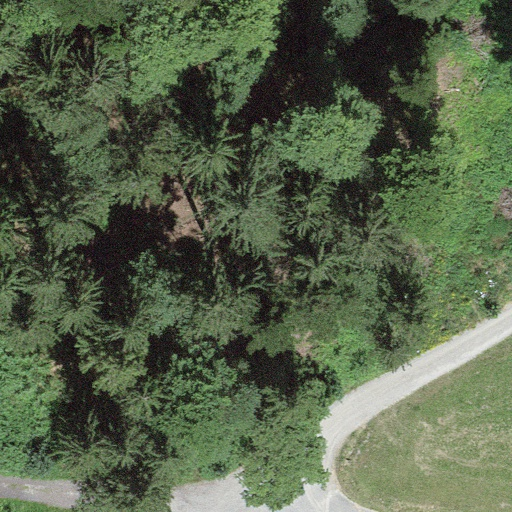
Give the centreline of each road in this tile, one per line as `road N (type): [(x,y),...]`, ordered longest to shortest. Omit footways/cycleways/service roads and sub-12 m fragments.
road 1 (track): [(511,300),(265,511)]
road 2 (track): [(137,511),(0,493)]
